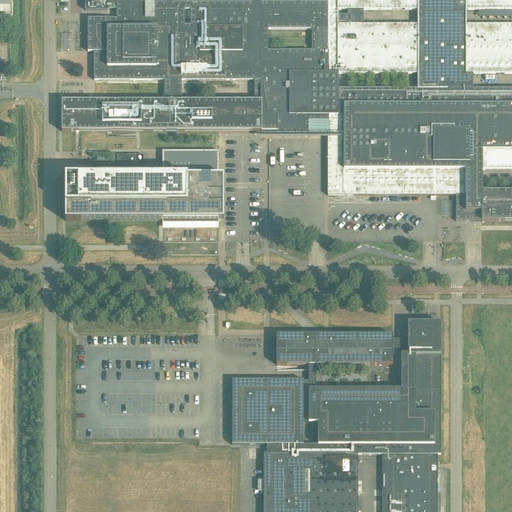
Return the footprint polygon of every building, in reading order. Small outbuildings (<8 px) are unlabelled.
[(0,0),(0,24),(11,24),(10,0),(0,0)] [(108,19),(88,19),(88,52),(94,52),(94,53),(101,53),(101,67),(94,67),(94,81),(164,81),(164,102),(62,102),(62,103),(62,132),(255,132),(255,131),(261,131),(261,132),(277,132),(277,135),(309,135),(309,122),(328,122),(328,186),(328,196),(328,197),(436,197),(456,197),(456,222),(466,222),(472,222),(481,222),(511,221),(511,192),(482,192),(482,171),(511,170),(511,89),(473,90),(473,75),(511,74),(511,25),(463,26),(463,10),(511,10),(511,0),(85,0),(85,11),(108,11),(108,10),(116,10),(116,22),(108,22),(108,19)] [(222,177),(219,178),(218,178),(218,152),(162,152),(162,178),(65,178),(65,222),(162,222),(162,224),(218,224),(219,224),(219,222),(222,222),(223,222),(224,222),(223,178),(223,177),(222,177)] [(135,156),(117,156),(117,166),(135,166),(135,156)] [(357,511),(358,455),(382,455),(382,511),(437,511),(437,493),(437,463),(437,455),(441,455),(441,414),(441,356),(441,354),(441,353),(441,349),(440,349),(441,349),(441,323),(438,323),(436,323),(435,323),(432,323),(431,323),(427,323),(408,323),(408,342),(399,342),(393,342),(393,336),(326,336),(316,336),(316,337),(309,337),(309,336),(277,336),(276,366),(277,366),(309,366),(309,382),(303,382),(303,381),(268,381),(232,381),(232,445),(241,445),(267,445),(267,454),(264,454),(263,511),(357,511)]
